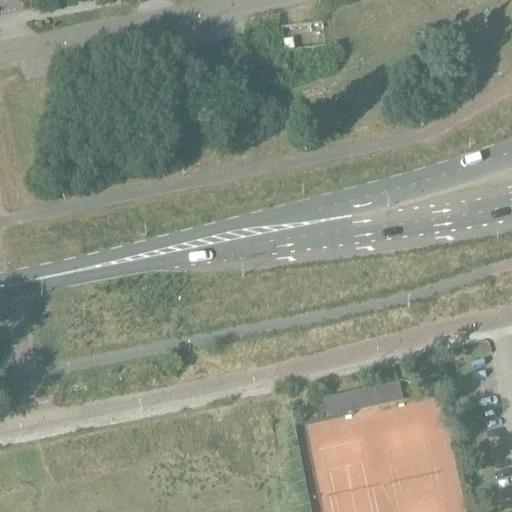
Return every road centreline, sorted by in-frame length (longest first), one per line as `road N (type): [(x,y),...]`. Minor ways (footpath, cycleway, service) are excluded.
road 1 (residential): [(37,422),(511,314)]
road 2 (tertiary): [(511,153),(150,258)]
road 3 (tertiary): [(150,258),(407,227),(511,202)]
road 4 (unclassified): [(0,50),(257,0)]
road 5 (tertiary): [(11,289),(150,258)]
road 6 (unclassified): [(37,422),(11,289)]
